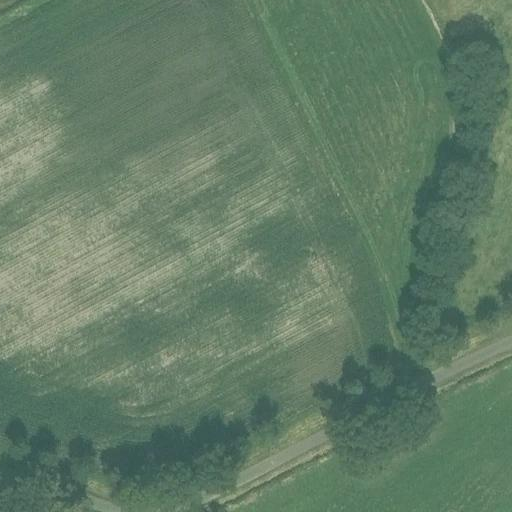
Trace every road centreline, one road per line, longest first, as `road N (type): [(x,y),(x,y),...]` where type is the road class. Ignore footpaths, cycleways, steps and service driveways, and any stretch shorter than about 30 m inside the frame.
road 1 (unclassified): [(164,511),(511,351)]
road 2 (unclassified): [(0,472),(120,511)]
